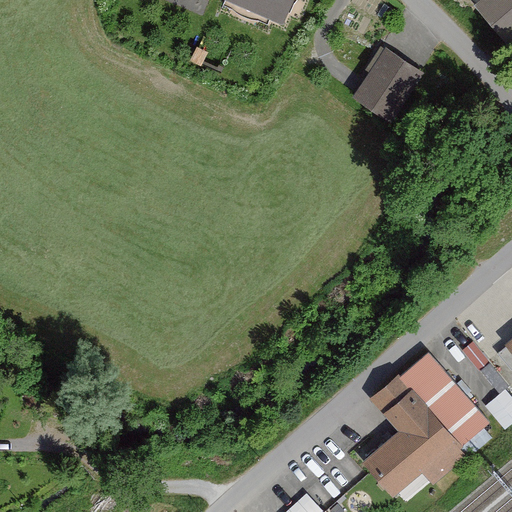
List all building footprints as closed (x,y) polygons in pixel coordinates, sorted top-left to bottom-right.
[(297,0),(230,0),(287,24),(297,0)] [(511,0),(473,0),(510,40),(511,38),(511,0)] [(390,125),(422,73),(384,50),(352,101),(390,125)] [(400,429),(364,458),(397,498),(489,423),(443,367),(414,391),(401,376),(374,397),(400,429)] [(487,400),(507,425),(511,420),(511,389),(508,384),(487,400)] [(281,511),(330,511),(307,487),(281,511)]
